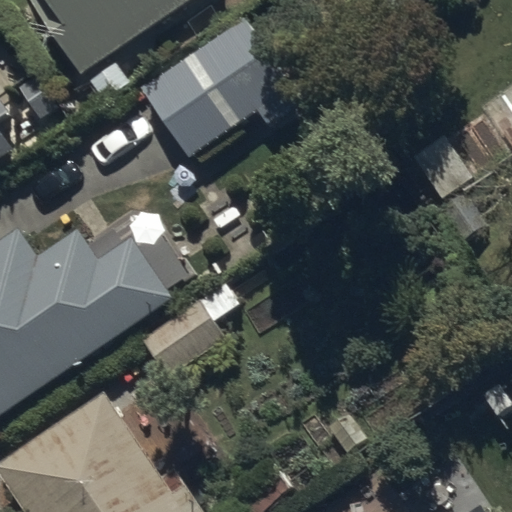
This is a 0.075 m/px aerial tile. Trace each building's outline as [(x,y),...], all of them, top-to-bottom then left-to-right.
[(38,0),(36,2),(109,105),(132,89),(116,66),(209,0),(38,0)] [(315,111),(249,24),(148,95),(198,165),(264,118),(278,138),(315,111)] [(0,171),(20,158),(2,131),(16,121),(0,97),(0,171)] [(0,426),(182,304),(140,241),(105,264),(85,235),(46,262),(29,236),(0,255),(0,426)] [(247,309),(231,286),(148,343),(175,383),(232,345),(220,327),(247,309)] [(169,484),(113,404),(112,403),(4,480),(26,511),(207,511),(181,475),(169,484)] [(487,511),(481,503),(467,511),(487,511)]
